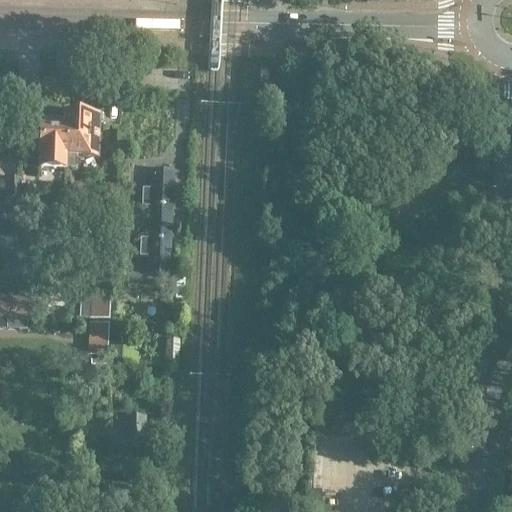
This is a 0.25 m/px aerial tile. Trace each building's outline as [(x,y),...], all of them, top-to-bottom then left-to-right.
[(65,115),(64,120),(65,120),(64,157),(65,157),(97,158),(98,146),(89,145),(89,129),(98,129),(99,116),(86,116),(84,113),(78,113),(77,116),(65,115)] [(64,170),(65,157),(64,157),(65,120),(64,120),(41,120),(39,169),(64,170)] [(171,174),(152,173),(152,190),(142,190),(142,207),(151,208),(149,240),(140,239),(140,257),(149,257),(148,274),(167,275),(171,174)] [(7,199),(19,199),(19,187),(20,180),(7,180),(7,199)] [(34,187),(19,187),(19,199),(18,211),(33,211),(34,187)] [(84,197),(65,197),(65,211),(84,212),(84,197)] [(116,239),(114,275),(124,276),(125,239),(126,207),(117,206),(116,239)] [(91,273),(87,321),(108,322),(111,274),(91,273)] [(163,286),(124,284),(123,299),(137,313),(161,314),(163,286)] [(0,301),(0,314),(2,315),(23,316),(24,305),(2,304),(2,302),(0,301)] [(87,324),(86,358),(107,358),(108,325),(87,324)] [(178,343),(165,342),(164,363),(177,364),(178,343)] [(140,345),(113,343),(112,363),(138,364),(140,345)] [(130,416),(128,450),(138,450),(140,417),(130,416)]
